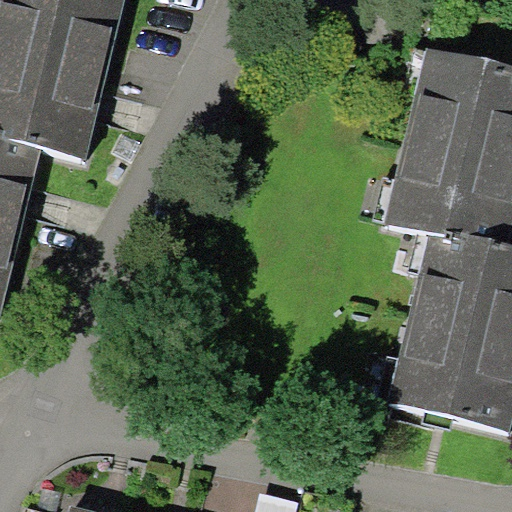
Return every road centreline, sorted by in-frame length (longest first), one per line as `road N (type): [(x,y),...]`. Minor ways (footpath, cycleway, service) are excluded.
road 1 (residential): [(23,446),(257,0)]
road 2 (residential): [(23,446),(469,511)]
